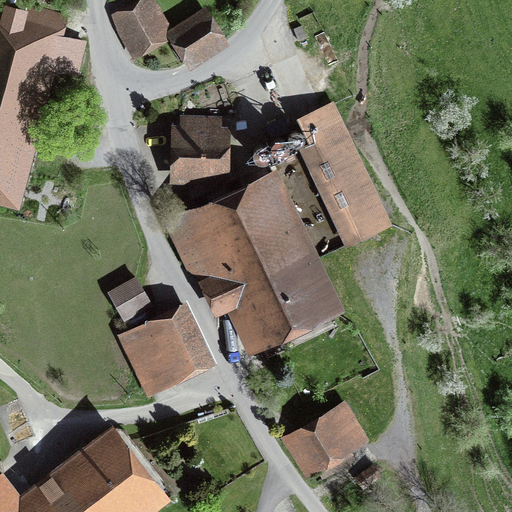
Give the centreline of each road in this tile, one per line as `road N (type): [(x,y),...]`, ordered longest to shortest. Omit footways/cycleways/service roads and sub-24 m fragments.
road 1 (track): [(424,511),(384,308),(404,222),(336,91),(300,79),(269,13)]
road 2 (unclassified): [(117,91),(130,162),(155,231),(234,377)]
road 3 (unclassified): [(234,377),(165,409),(78,420),(47,410),(0,367)]
road 4 (unclassified): [(275,0),(228,51),(178,81),(117,91)]
road 5 (unclassified): [(316,511),(234,377)]
